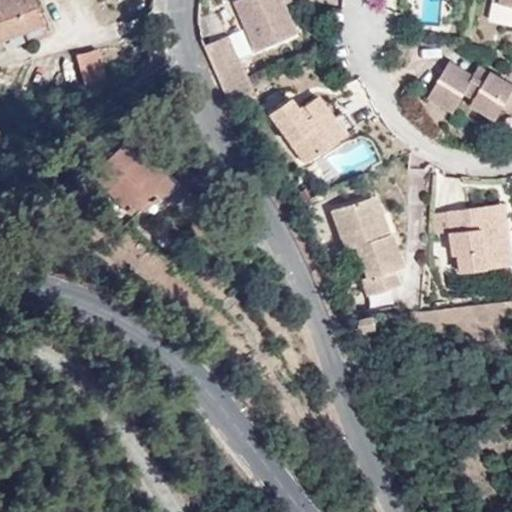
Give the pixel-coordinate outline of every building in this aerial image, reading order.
[(0,0),(0,39),(25,30),(22,22),(40,16),(33,0),(0,0)] [(286,4),(283,0),(237,0),(235,1),(258,51),(299,33),(286,4)] [(443,23),(443,0),(421,0),(421,22),(443,23)] [(22,22),(25,30),(42,23),(40,16),(22,22)] [(230,34),(203,45),(228,101),(253,91),(248,79),(230,34)] [(78,57),(85,84),(104,76),(98,51),(78,57)] [(511,82),(491,70),(484,80),(474,75),(450,60),(428,95),(452,109),(464,92),(474,97),(471,104),(494,118),(501,108),(507,99),(511,102),(511,82)] [(484,80),(491,70),(481,63),(474,75),(484,80)] [(86,92),(107,86),(104,76),(85,84),(86,92)] [(320,127),(333,118),(316,95),(303,104),(312,114),(305,119),(296,108),(289,97),(266,113),(304,164),(333,142),(320,127)] [(511,115),(511,102),(507,99),(501,108),(511,115)] [(312,114),(303,104),(296,108),(305,119),(312,114)] [(342,111),(333,118),(344,134),(354,127),(342,111)] [(344,134),(333,118),(320,127),(333,142),(344,134)] [(147,196),(152,201),(171,184),(154,166),(150,169),(125,141),(92,171),(130,212),(139,204),(147,196)] [(143,209),(152,201),(147,196),(139,204),(143,209)] [(372,196),(365,198),(380,236),(386,233),(372,196)] [(380,236),(365,198),(331,210),(345,249),(354,245),(366,277),(361,279),(367,294),(396,283),(391,269),(401,265),(389,232),(386,233),(380,236)] [(504,203),(469,208),(469,212),(496,210),(498,231),(508,230),(504,203)] [(469,212),(469,208),(448,210),(454,253),(459,253),(461,268),(462,271),(511,265),(508,230),(498,231),(496,210),(469,212)] [(356,333),(377,330),(375,318),(354,321),(356,333)]
